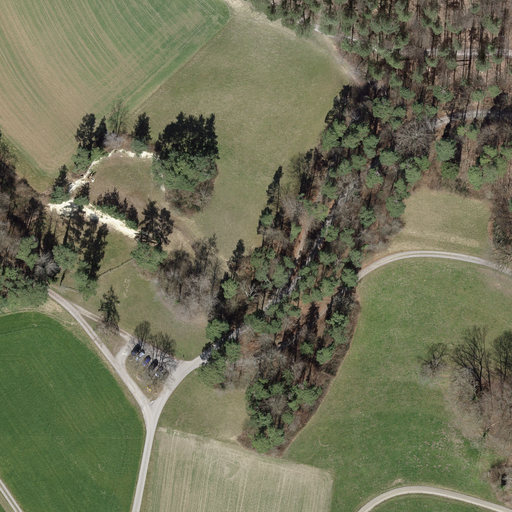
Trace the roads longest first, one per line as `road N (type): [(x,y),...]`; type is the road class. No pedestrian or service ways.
road 1 (track): [(209,353),(239,362),(259,357),(365,271),(398,255),(437,252),(511,274)]
road 2 (track): [(511,114),(456,115),(392,148),(346,194),(278,300)]
road 3 (track): [(260,0),(369,46),(511,54)]
road 4 (track): [(136,511),(163,397),(184,371),(245,327)]
road 5 (track): [(0,262),(64,302),(154,416)]
road 6 (track): [(270,307),(213,265),(177,221),(107,191)]
road 7 (track): [(506,511),(428,490),(393,493),(363,511)]
